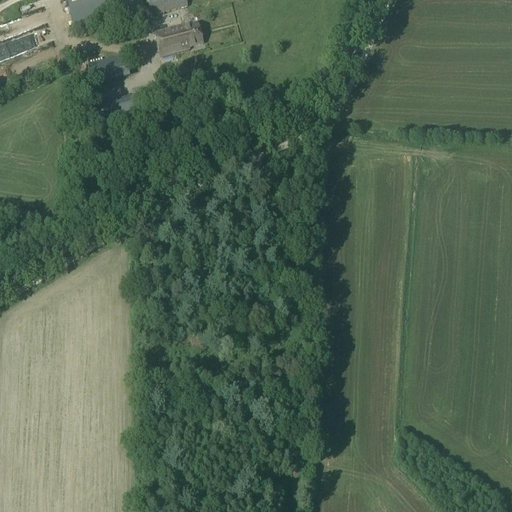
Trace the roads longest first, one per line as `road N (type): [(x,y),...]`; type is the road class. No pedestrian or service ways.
road 1 (tertiary): [(0,289),(299,117),(320,99),(373,0)]
road 2 (track): [(293,511),(300,336),(247,146)]
